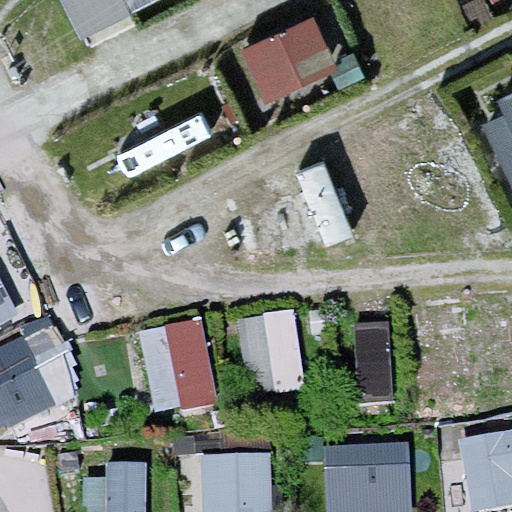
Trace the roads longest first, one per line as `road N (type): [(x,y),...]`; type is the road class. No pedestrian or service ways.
road 1 (track): [(14,119),(53,206),(117,229),(511,25)]
road 2 (track): [(511,268),(262,293),(182,282),(117,229)]
road 3 (track): [(249,0),(0,127)]
